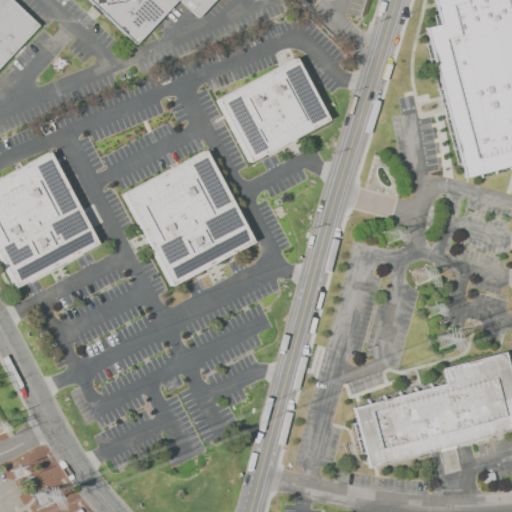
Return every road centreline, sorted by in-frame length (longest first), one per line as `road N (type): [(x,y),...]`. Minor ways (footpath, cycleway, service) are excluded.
road 1 (tertiary): [(391,0),(246,511)]
road 2 (residential): [(0,325),(76,465),(117,511)]
